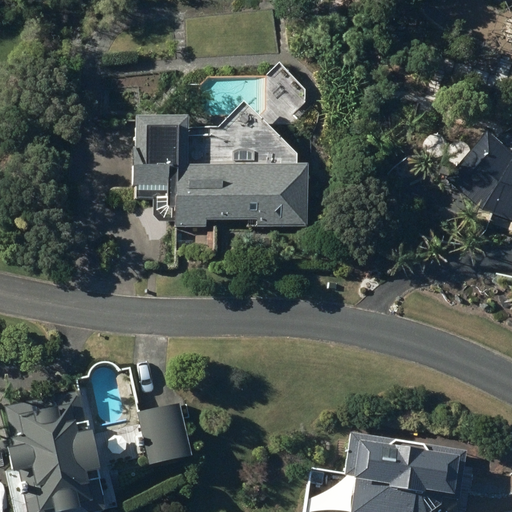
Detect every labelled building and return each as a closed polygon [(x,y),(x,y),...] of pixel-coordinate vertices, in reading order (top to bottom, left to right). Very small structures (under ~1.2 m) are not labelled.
[(128,188),(128,200),(158,200),(158,224),(170,225),(170,228),(201,228),(201,221),(252,222),(252,228),(298,228),(298,169),(177,168),(178,119),(126,119),(125,152),(122,152),(122,188),(128,188)] [(477,212),(511,223),(511,163),(507,162),(479,137),(441,181),(477,212)] [(0,407),(7,441),(0,442),(0,477),(10,476),(17,511),(98,511),(75,392),(0,407)] [(176,406),(134,412),(142,465),(183,459),(176,406)] [(348,486),(343,511),(451,511),(452,511),(462,453),(346,433),(339,479),(342,480),(341,484),(348,486)]
